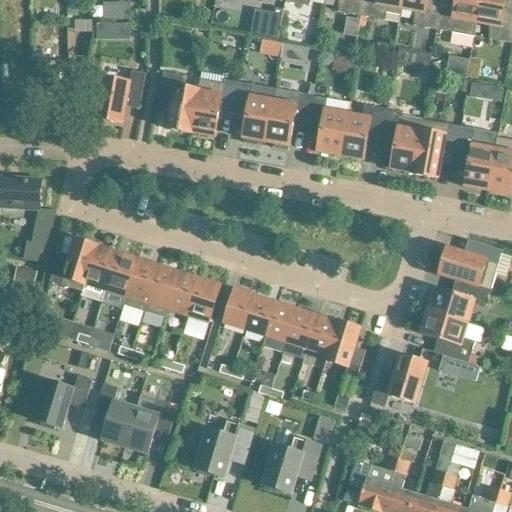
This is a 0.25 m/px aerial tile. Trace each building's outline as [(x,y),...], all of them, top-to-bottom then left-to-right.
[(338,0),(338,13),(355,16),(361,17),(364,0),(338,0)] [(364,0),(361,17),(366,18),(384,21),(387,14),(401,16),(402,10),(403,0),(364,0)] [(403,0),(402,10),(414,12),(414,26),(437,31),(442,5),(428,2),(427,0),(403,0)] [(442,5),(437,31),(475,38),(477,23),(481,0),(457,0),(456,7),(442,5)] [(481,0),(477,23),(490,26),(489,40),(511,44),(511,17),(503,16),(505,0),(481,0)] [(256,10),(250,38),(260,40),(278,43),(283,16),(284,10),(275,8),(274,14),(256,10)] [(423,55),(420,71),(428,72),(431,56),(423,55)] [(123,125),(127,100),(141,102),(146,75),(132,72),(130,84),(103,79),(102,82),(98,81),(95,94),(100,95),(95,120),(123,125)] [(191,134),(199,91),(198,91),(187,89),(184,78),(164,74),(159,102),(172,104),(168,131),(192,135),(192,134),(191,134)] [(220,109),(234,111),(239,83),(225,81),(224,85),(200,80),(198,91),(199,91),(191,134),(192,134),(215,138),(220,109)] [(455,80),(453,91),(468,94),(470,83),(455,80)] [(266,144),(276,90),(239,83),(234,111),(247,114),(243,139),(246,140),(245,144),(258,146),(259,142),(266,144)] [(295,123),(308,125),(313,97),(276,90),(266,144),(274,145),(274,149),(286,151),(287,147),(290,148),(295,123)] [(341,157),(348,116),(351,104),(313,97),(308,125),(322,128),(317,153),(341,157)] [(369,136),(383,139),(388,111),(364,106),(362,118),(348,116),(341,157),(364,162),(369,136)] [(415,174),(424,121),(401,117),(402,113),(388,111),(383,139),(396,141),(391,170),(414,174),(415,174)] [(443,153),(456,156),(462,128),(424,121),(415,174),(414,174),(413,175),(438,180),(443,153)] [(488,192),(498,139),(499,135),(462,128),(456,156),(470,159),(464,188),(488,192)] [(511,141),(498,139),(488,192),(511,197),(511,195),(511,141)] [(0,208),(40,211),(41,204),(44,204),(45,189),(42,189),(42,181),(2,179),(2,171),(0,170),(0,208)] [(84,293),(98,248),(98,247),(76,240),(70,259),(59,255),(50,283),(84,293)] [(491,292),(503,252),(476,243),(472,257),(447,249),(439,276),(463,283),(491,292)] [(27,244),(23,261),(45,266),(49,248),(31,245),(27,244)] [(84,293),(83,298),(102,304),(118,255),(98,248),(84,293)] [(102,304),(102,305),(122,311),(123,306),(138,261),(118,255),(102,304)] [(145,313),(159,268),(138,261),(123,306),(145,313)] [(166,319),(169,311),(180,274),(159,268),(145,313),(166,319)] [(22,271),(18,290),(34,293),(37,274),(22,271)] [(189,318),(201,281),(180,274),(169,311),(189,318)] [(222,287),(201,281),(189,318),(210,324),(222,287)] [(487,305),(491,292),(463,283),(459,297),(435,289),(428,312),(468,324),(475,302),(487,305)] [(235,291),(224,325),(245,331),(255,298),(235,291)] [(255,298),(245,331),(266,338),(276,304),(255,298)] [(266,338),(263,346),(283,352),(286,344),(297,311),(276,304),(266,338)] [(286,344),(283,352),(304,359),(307,350),(317,317),(297,311),(286,344)] [(468,324),(428,312),(421,335),(446,343),(441,356),(469,364),(475,343),(464,339),(468,324)] [(317,317),(307,350),(327,357),(338,324),(317,317)] [(327,357),(326,362),(348,369),(346,376),(357,379),(366,352),(355,348),(360,330),(338,323),(338,324),(327,357)] [(89,346),(91,338),(80,335),(77,343),(89,346)] [(103,342),(91,338),(89,346),(100,350),(103,342)] [(130,359),(133,351),(121,348),(119,355),(130,359)] [(144,355),(133,351),(130,359),(142,363),(144,355)] [(428,364),(401,356),(394,381),(380,377),(372,404),(386,408),(389,397),(416,405),(428,364)] [(443,358),(439,372),(476,383),(480,369),(443,358)] [(171,371),(174,364),(162,360),(160,368),(171,371)] [(185,367),(174,364),(171,371),(183,375),(185,367)] [(231,377),(234,370),(222,366),(220,374),(231,377)] [(245,373),(234,370),(231,377),(243,381),(245,373)] [(46,381),(34,422),(42,424),(41,427),(55,431),(56,428),(63,430),(71,406),(84,410),(93,381),(79,377),(75,390),(46,381)] [(125,449),(137,409),(115,402),(119,389),(105,385),(96,413),(110,417),(102,442),(125,449)] [(270,398),(273,390),(261,387),(259,394),(268,397),(270,398)] [(284,394),(273,390),(270,398),(282,402),(284,394)] [(314,403),(317,396),(305,392),(303,400),(314,403)] [(255,393),(252,402),(265,406),(268,397),(259,394),(255,393)] [(137,409),(125,449),(148,456),(156,431),(169,435),(178,407),(155,400),(141,396),(137,409)] [(356,436),(368,440),(370,432),(368,431),(373,417),(362,414),(356,436)] [(321,419),(314,442),(329,447),(336,423),(321,419)] [(246,459),(254,430),(227,422),(223,435),(208,430),(196,470),(198,471),(197,474),(210,478),(211,475),(225,479),(232,454),(246,459)] [(405,447),(419,452),(423,440),(409,435),(405,447)] [(263,487),(265,487),(264,490),(278,494),(279,491),(292,495),(299,471),(313,475),(322,446),(294,438),(291,451),(275,446),(263,487)] [(445,442),(441,458),(453,461),(454,455),(457,447),(457,446),(445,442)] [(454,455),(477,462),(480,453),(457,447),(454,455)] [(351,479),(346,496),(361,501),(359,507),(374,511),(383,511),(399,460),(390,458),(386,471),(372,467),(364,464),(356,462),(354,470),(351,479)] [(399,460),(383,511),(410,511),(415,494),(399,489),(401,485),(404,476),(406,477),(410,464),(399,460)] [(415,494),(410,511),(436,511),(447,475),(437,472),(433,485),(431,485),(427,498),(415,494)] [(447,475),(436,511),(465,511),(466,510),(451,505),(456,492),(453,491),(457,478),(449,475),(447,475)] [(466,510),(465,511),(495,511),(501,491),(491,488),(487,501),(473,497),(469,510),(466,510)] [(501,491),(495,511),(506,511),(511,494),(501,491)]
